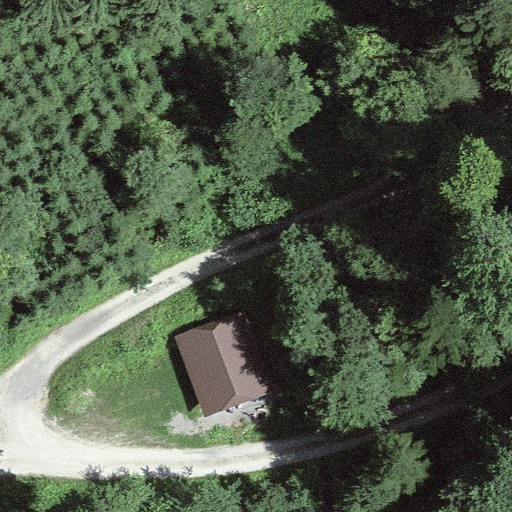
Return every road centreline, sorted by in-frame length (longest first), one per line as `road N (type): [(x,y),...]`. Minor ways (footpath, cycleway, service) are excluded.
road 1 (track): [(511,123),(198,269),(31,371),(0,404)]
road 2 (track): [(511,369),(422,415),(291,451),(195,462),(0,451)]
